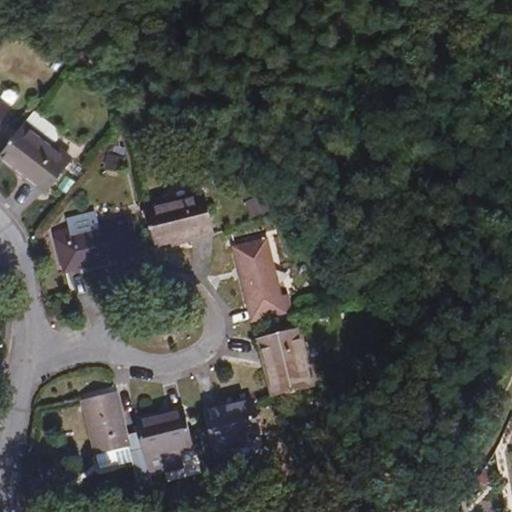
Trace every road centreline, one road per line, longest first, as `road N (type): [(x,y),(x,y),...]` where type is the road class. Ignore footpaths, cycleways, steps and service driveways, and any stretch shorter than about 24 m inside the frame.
road 1 (residential): [(98,339),(140,291),(161,282),(189,287),(212,323),(208,345),(158,366),(125,358)]
road 2 (residential): [(1,508),(9,412),(24,352)]
road 3 (track): [(437,511),(511,374)]
road 4 (residential): [(24,352),(27,308),(0,220)]
